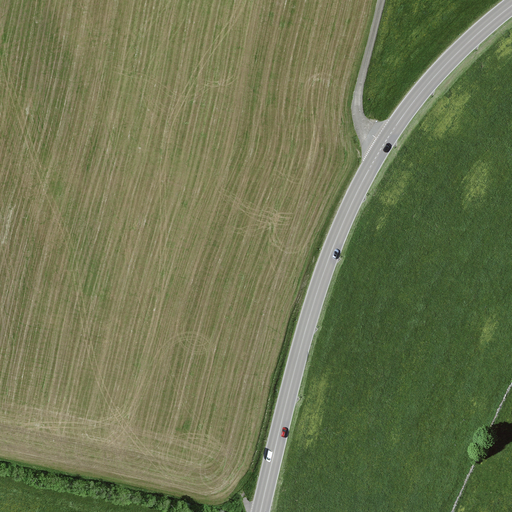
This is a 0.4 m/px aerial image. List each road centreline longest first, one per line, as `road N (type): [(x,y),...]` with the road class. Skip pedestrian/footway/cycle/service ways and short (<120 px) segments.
road 1 (primary): [(260,511),(310,311),(353,199),(414,100),(511,5)]
road 2 (track): [(383,143),(357,111),(381,0)]
